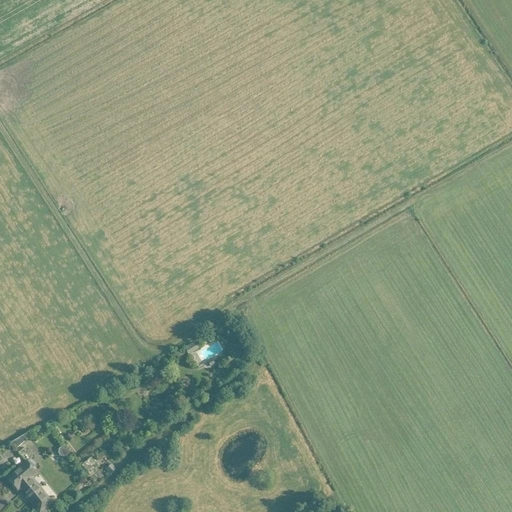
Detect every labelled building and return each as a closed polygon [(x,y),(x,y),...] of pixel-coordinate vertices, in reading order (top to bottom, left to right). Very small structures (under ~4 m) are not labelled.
[(195,342),(184,348),(188,355),(199,349),(195,342)] [(29,433),(11,444),(16,449),(31,437),(29,433)] [(59,449),(58,454),(61,457),(65,457),(71,453),(64,445),(59,449)] [(20,489),(38,511),(40,511),(52,503),(32,479),(37,475),(34,470),(38,467),(31,458),(32,457),(25,448),(18,454),(19,455),(20,454),(26,462),(17,469),(18,470),(8,478),(18,490),(20,489)] [(94,475),(104,469),(98,460),(89,465),(94,475)] [(111,465),(106,469),(110,475),(116,470),(111,465)]
